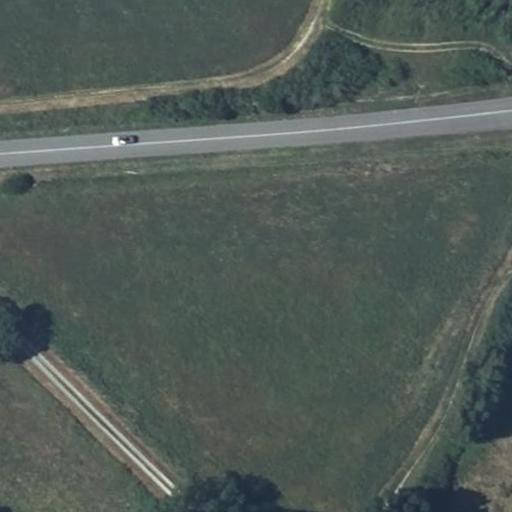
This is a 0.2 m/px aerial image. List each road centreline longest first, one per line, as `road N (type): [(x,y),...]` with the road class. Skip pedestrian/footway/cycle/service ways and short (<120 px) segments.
road 1 (tertiary): [(0,153),(511,110)]
road 2 (track): [(0,321),(198,511)]
road 3 (track): [(511,273),(384,511)]
